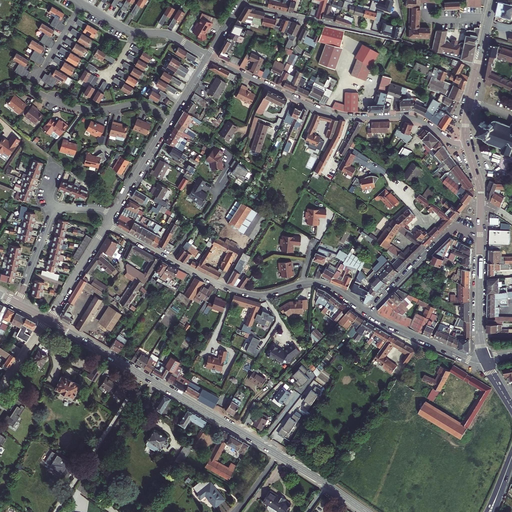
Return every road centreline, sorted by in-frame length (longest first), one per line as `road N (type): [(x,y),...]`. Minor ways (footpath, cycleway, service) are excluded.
road 1 (residential): [(367,313),(320,283),(260,295),(229,289),(106,223)]
road 2 (residential): [(207,56),(331,113),(415,118),(466,142)]
road 3 (secondary): [(277,455),(46,320)]
road 4 (residential): [(0,88),(20,85),(90,110),(139,104),(169,120)]
road 5 (residential): [(241,2),(399,39)]
road 6 (residential): [(479,238),(450,229),(367,313)]
road 7 (residential): [(486,364),(367,313)]
road 8 (tertiary): [(484,359),(479,238)]
